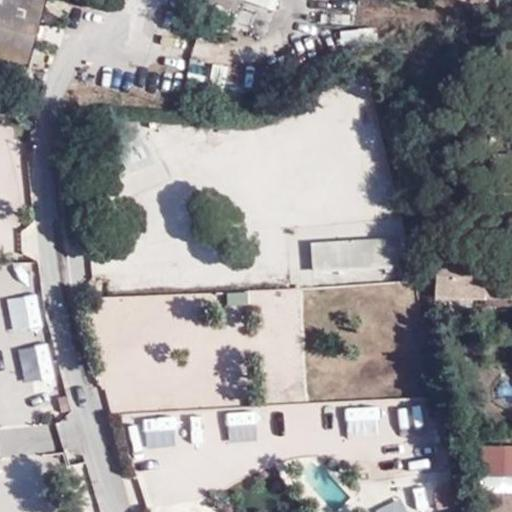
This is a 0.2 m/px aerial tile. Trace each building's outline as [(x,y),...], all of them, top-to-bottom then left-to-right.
[(46,0),(0,0),(0,62),(27,69),(46,0)] [(206,0),(237,10),(240,0),(206,0)] [(298,146),(337,131),(325,100),(286,115),(298,146)] [(180,181),(189,132),(157,127),(154,144),(137,141),(132,173),(180,181)] [(281,163),(280,132),(256,134),(257,165),(281,163)] [(338,142),(349,178),(378,170),(368,134),(338,142)] [(236,146),(203,146),(203,155),(236,155),(236,146)] [(285,154),(287,185),(317,183),(315,153),(285,154)] [(398,238),(313,244),(315,271),(400,266),(398,238)] [(275,247),(279,270),(291,269),(288,246),(275,247)] [(511,261),(435,260),(435,298),(483,300),(483,301),(511,300),(511,261)] [(177,443),(180,479),(387,462),(389,487),(433,484),(435,509),(450,508),(441,392),(142,415),(143,432),(163,431),(164,444),(177,443)] [(0,454),(59,450),(57,424),(0,428),(0,454)] [(511,475),(511,444),(489,444),(488,475),(511,475)]
